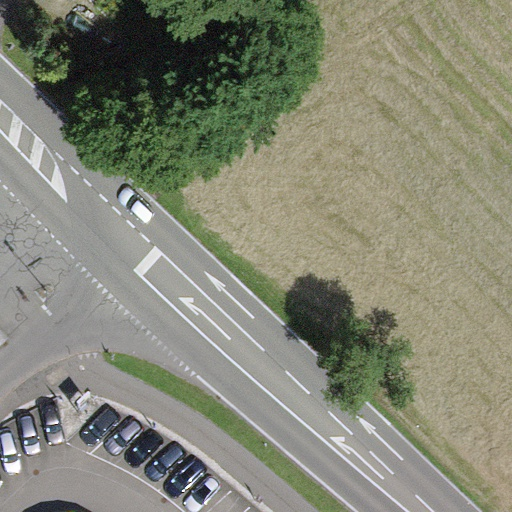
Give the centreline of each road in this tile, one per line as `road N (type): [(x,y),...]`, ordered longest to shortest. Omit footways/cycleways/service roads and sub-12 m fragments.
road 1 (secondary): [(95,209),(423,511)]
road 2 (track): [(0,258),(303,511)]
road 3 (residential): [(95,209),(0,336)]
road 4 (secondary): [(0,111),(95,209)]
